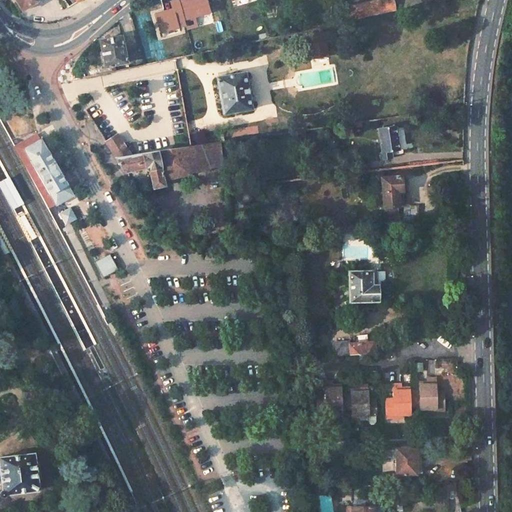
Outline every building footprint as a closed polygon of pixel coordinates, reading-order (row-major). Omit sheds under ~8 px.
[(16,0),(22,10),(38,0),(37,0),(16,0)] [(177,0),(181,19),(207,14),(204,0),(177,0)] [(385,0),(358,6),(361,19),(397,11),(394,0),(385,0)] [(100,41),(105,66),(127,62),(122,36),(100,41)] [(326,41),(308,44),(311,58),(328,55),(326,41)] [(216,77),(223,115),(252,109),(245,72),(216,77)] [(377,151),(377,159),(399,157),(396,126),(378,127),(380,150),(377,151)] [(15,147),(20,155),(25,152),(43,141),(39,133),(22,143),(15,147)] [(105,143),(115,158),(132,155),(117,135),(105,143)] [(50,196),(56,208),(58,207),(75,198),(68,186),(61,173),(54,161),(53,159),(52,157),(48,150),(47,148),(43,141),(25,152),(30,160),(42,183),(50,196)] [(115,158),(123,170),(126,172),(128,172),(145,168),(149,171),(153,188),(165,186),(164,180),(223,166),(222,165),(224,165),(221,142),(190,147),(132,155),(115,158)] [(32,177),(50,211),(56,208),(50,196),(42,183),(30,160),(25,152),(20,155),(32,177)] [(383,200),(384,215),(400,214),(399,207),(398,192),(403,191),(402,176),(381,177),(382,190),(383,200)] [(0,182),(0,190),(11,211),(23,205),(9,178),(0,182)] [(375,190),(376,201),(383,200),(382,190),(375,190)] [(66,224),(68,227),(81,221),(73,206),(60,212),(66,224)] [(452,206),(452,218),(465,217),(464,206),(452,206)] [(342,233),(362,232),(361,225),(341,227),(342,233)] [(0,244),(7,259),(12,257),(0,232),(0,244)] [(93,262),(101,278),(116,270),(108,254),(93,262)] [(344,295),(344,302),(379,301),(379,285),(373,285),(373,270),(349,271),(349,295),(344,295)] [(332,344),(333,356),(358,354),(358,360),(367,359),(366,353),(376,352),(375,340),(332,344)] [(297,359),(298,367),(315,366),(314,358),(297,359)] [(427,410),(435,409),(443,409),(443,394),(435,394),(434,380),(427,380),(426,380),(426,383),(426,386),(418,386),(418,395),(415,395),(415,408),(418,408),(418,410),(427,410)] [(327,411),(334,411),(336,410),(343,410),(342,409),(346,408),(346,395),(342,395),(342,385),(334,386),(334,383),(334,381),(325,381),(325,395),(318,395),(319,411),(327,411)] [(360,416),(361,416),(367,416),(368,421),(369,423),(375,423),(377,421),(377,415),(376,399),(369,400),(368,385),(361,385),(361,388),(361,390),(352,391),(352,395),(346,395),(346,408),(353,408),(353,416),(360,416)] [(409,392),(401,392),(401,388),(401,386),(393,386),(393,399),(385,399),(386,415),(395,415),(401,414),(410,414),(409,408),(415,408),(415,395),(409,395),(409,392)] [(309,442),(313,476),(333,474),(328,441),(309,442)] [(395,448),(395,485),(409,484),(409,474),(416,475),(416,448),(395,448)] [(0,467),(2,483),(2,489),(1,489),(0,490),(0,489),(0,496),(1,497),(2,497),(3,497),(4,497),(5,497),(6,497),(7,496),(8,495),(8,494),(40,491),(36,453),(0,457),(0,467)]
